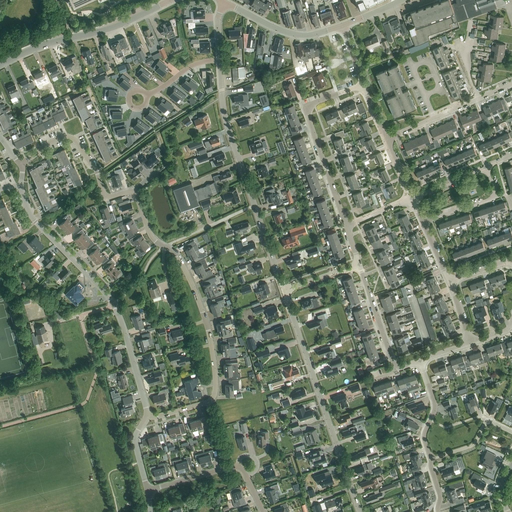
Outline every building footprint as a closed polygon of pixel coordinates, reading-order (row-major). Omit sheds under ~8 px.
[(74,0),(69,2),(77,18),(115,0),(74,0)] [(257,10),(262,2),(258,0),(253,0),(250,6),(257,10)] [(306,18),(306,17),(304,11),(303,12),(300,0),(295,2),(298,13),(292,15),(297,29),(305,26),(303,21),(304,21),(304,18),(306,18)] [(344,0),(349,14),(356,11),(352,0),(344,0)] [(355,0),(359,10),(380,0),(355,0)] [(403,16),(415,46),(430,40),(428,35),(451,27),(450,24),(458,21),(457,19),(451,4),(450,0),(443,0),(415,10),(416,12),(403,16)] [(451,4),(457,19),(461,18),(462,20),(497,8),(494,1),(496,0),(457,0),(458,2),(451,4)] [(266,4),(262,2),(257,10),(264,14),(267,8),(269,10),(273,4),(268,1),(266,4)] [(345,9),(342,1),(333,5),(336,12),(337,12),(339,18),(346,16),(344,10),(345,9)] [(309,7),(311,13),(312,15),(311,15),(314,26),(320,24),(313,5),(309,7)] [(329,8),(325,9),(329,22),(334,20),(331,11),(330,11),(329,8)] [(325,9),(320,11),(321,14),(320,14),(323,23),(329,22),(325,9)] [(193,11),(194,19),(205,18),(204,10),(193,11)] [(286,26),(291,24),(288,11),(282,13),(286,26)] [(504,17),(491,15),(488,15),(488,17),(494,18),(494,21),(503,23),(504,17)] [(398,31),(401,29),(402,32),(401,32),(403,36),(409,33),(403,21),(401,23),(398,18),(396,20),(396,18),(393,19),(391,20),(389,21),(388,22),(392,33),(393,33),(394,33),(395,32),(398,31)] [(195,22),(189,23),(189,28),(193,28),(193,32),(196,32),(196,35),(205,34),(208,33),(208,27),(204,27),(195,27),(195,22)] [(392,33),(388,22),(384,23),(383,23),(385,28),(385,29),(389,41),(393,40),(391,34),(391,33),(392,33)] [(167,35),(168,39),(176,36),(174,31),(169,33),(166,23),(161,25),(162,26),(160,27),(162,30),(160,31),(162,35),(164,34),(164,36),(167,35)] [(229,39),(238,38),(239,49),(243,48),(243,37),(240,37),(240,32),(242,32),(241,27),(235,27),(235,30),(229,31),(229,39)] [(249,34),(243,33),(244,48),(255,49),(256,40),(255,40),(255,39),(253,39),(254,37),(255,37),(255,33),(254,33),(255,29),(249,28),(249,34)] [(152,37),(153,36),(151,33),(150,33),(148,29),(144,31),(145,33),(144,34),(147,39),(146,39),(150,47),(153,46),(151,42),(154,41),(152,37)] [(265,34),(259,33),(258,44),(257,44),(256,54),(261,55),(262,48),(261,48),(261,45),(264,45),(265,34)] [(130,40),(134,47),(133,48),(134,51),(139,49),(137,46),(140,44),(137,37),(136,38),(135,34),(133,35),(132,35),(130,36),(130,37),(129,37),(131,40),(130,40)] [(372,47),(380,44),(377,36),(373,37),(374,38),(366,41),(370,51),(372,52),(373,51),(374,50),(372,47)] [(124,37),(117,40),(121,49),(121,48),(123,48),(124,51),(129,49),(124,37)] [(174,50),(175,50),(180,48),(176,38),(172,40),(171,40),(174,50)] [(282,45),(283,40),(276,38),(274,46),(272,46),(271,50),(281,52),(283,46),(282,45)] [(112,42),(111,45),(114,53),(115,52),(117,58),(121,56),(123,60),(125,63),(127,63),(126,59),(124,55),(121,50),(121,48),(121,49),(117,40),(112,42)] [(389,49),(388,46),(389,46),(387,40),(383,42),(385,47),(386,47),(387,49),(386,51),(386,52),(387,54),(388,54),(390,54),(391,53),(391,52),(391,50),(389,49)] [(209,42),(193,43),(193,48),(200,47),(200,52),(210,52),(209,42)] [(315,56),(318,56),(319,56),(319,58),(323,58),(321,48),(316,49),(314,42),(309,44),(310,52),(314,51),(315,56)] [(304,60),(303,55),(300,43),(295,45),(298,57),(300,56),(301,60),(304,60)] [(103,55),(105,55),(108,61),(112,59),(108,49),(107,50),(105,44),(101,46),(102,48),(100,49),(103,55)] [(303,57),(305,62),(308,61),(308,59),(312,58),(310,52),(309,44),(303,45),(305,54),(306,57),(303,57)] [(435,56),(449,50),(448,48),(444,50),(442,45),(433,49),(435,56)] [(158,50),(163,59),(167,57),(163,48),(158,50)] [(89,67),(94,65),(92,57),(89,50),(82,52),(84,60),(87,59),(89,67)] [(135,53),(139,62),(146,59),(142,50),(135,53)] [(449,50),(435,56),(438,62),(448,58),(446,54),(450,52),(449,50)] [(504,55),(495,53),(494,57),(490,57),(490,60),(503,62),(504,55)] [(282,57),(274,55),(272,66),(280,67),(282,57)] [(74,74),(82,70),(75,56),(71,58),(63,62),(65,68),(70,66),(74,74)] [(448,58),(438,62),(441,69),(454,63),(453,61),(449,62),(448,58)] [(166,66),(159,60),(155,65),(158,68),(155,71),(163,76),(167,71),(164,69),(166,66)] [(118,67),(120,74),(127,71),(124,64),(118,67)] [(388,74),(386,69),(377,74),(381,84),(381,83),(382,83),(386,92),(389,91),(391,96),(388,98),(392,107),(391,107),(395,117),(405,113),(403,108),(405,108),(407,112),(417,108),(412,98),(408,89),(405,90),(403,85),(405,84),(401,74),(402,74),(402,75),(398,64),(388,69),(390,73),(388,74)] [(52,78),(62,73),(59,68),(58,68),(56,65),(49,68),(52,74),(50,74),(52,78)] [(149,72),(141,67),(137,72),(140,74),(138,77),(145,83),(149,77),(147,75),(149,72)] [(308,78),(313,76),(317,88),(326,85),(322,73),(317,75),(316,71),(308,74),(303,76),(304,76),(300,78),(296,68),(294,69),(299,81),(303,80),(303,79),(308,78)] [(443,74),(446,80),(455,76),(454,72),(457,70),(456,68),(443,74)] [(212,70),(202,71),(203,78),(207,78),(207,85),(214,84),(213,74),(212,74),(212,70)] [(43,82),(49,79),(47,75),(44,76),(42,71),(35,75),(37,80),(42,78),(43,82)] [(293,71),(283,75),(286,81),(295,77),(293,71)] [(491,75),(482,73),(481,77),(477,77),(477,80),(490,82),(491,75)] [(128,82),(130,80),(123,74),(119,79),(122,81),(119,85),(126,90),(131,85),(128,82)] [(104,75),(94,79),(96,84),(106,80),(104,75)] [(457,80),(455,76),(446,80),(449,86),(462,81),(461,79),(457,80)] [(20,81),(23,87),(22,89),(23,92),(35,87),(32,82),(30,83),(28,78),(20,81)] [(188,82),(186,80),(181,86),(188,91),(191,88),(194,90),(198,85),(191,79),(188,82)] [(451,93),(461,89),(459,85),(463,83),(462,81),(449,86),(451,93)] [(288,97),(296,94),(292,83),(284,86),(288,97)] [(17,98),(21,96),(17,90),(18,90),(15,84),(8,87),(10,93),(9,93),(12,98),(11,99),(12,103),(18,100),(17,98)] [(114,94),(115,90),(105,89),(104,96),(108,96),(108,100),(117,101),(117,94),(114,94)] [(463,93),(461,89),(451,93),(454,99),(467,94),(466,91),(463,93)] [(176,93),(174,91),(169,96),(176,102),(179,98),(182,101),(186,96),(179,90),(176,93)] [(84,100),(87,99),(87,97),(83,98),(81,94),(73,98),(75,104),(84,100)] [(238,96),(234,97),(235,104),(240,103),(240,106),(248,105),(247,94),(238,95),(238,96)] [(55,100),(53,95),(43,99),(45,105),(55,100)] [(75,104),(78,109),(86,106),(90,104),(89,102),(86,104),(84,100),(75,104)] [(499,111),(505,109),(505,110),(508,109),(505,103),(502,104),(501,100),(495,102),(499,111)] [(157,107),(164,112),(166,109),(169,112),(174,106),(166,101),(164,104),(161,101),(157,107)] [(358,110),(360,114),(366,111),(362,102),(357,105),(355,102),(351,103),(352,104),(349,105),(353,113),(358,110)] [(493,114),(499,111),(495,102),(489,105),(493,114)] [(61,108),(57,110),(61,119),(67,116),(61,104),(59,105),(61,108)] [(284,108),(287,114),(295,111),(293,105),(284,108)] [(341,110),(344,117),(347,116),(353,113),(349,105),(343,108),(341,110)] [(487,116),(493,114),(489,105),(483,107),(485,112),(481,113),(485,122),(486,122),(485,119),(488,118),(487,116)] [(55,111),(52,112),(56,121),(61,119),(57,110),(56,106),(54,107),(55,111)] [(88,109),(86,106),(78,109),(80,115),(89,111),(92,110),(92,108),(88,109)] [(118,111),(118,108),(109,108),(109,114),(113,114),(113,118),(122,118),(122,111),(118,111)] [(342,118),(344,117),(341,110),(338,111),(338,110),(332,113),(335,120),(341,118),(342,118)] [(478,110),(471,112),(476,121),(482,119),(483,123),(485,122),(481,113),(479,114),(478,110)] [(57,123),(56,121),(52,112),(51,111),(49,112),(51,116),(48,117),(47,117),(51,126),(57,123)] [(83,120),(85,119),(94,116),(97,114),(96,112),(91,115),(89,111),(80,115),(83,120)] [(145,117),(152,123),(155,120),(158,122),(162,117),(154,111),(152,114),(149,112),(145,117)] [(298,117),(295,111),(287,114),(288,118),(286,118),(287,121),(289,120),(298,117)] [(0,114),(0,120),(0,121),(9,117),(12,116),(11,114),(8,116),(6,112),(0,114)] [(466,115),(470,124),(471,127),(473,126),(472,123),(476,121),(471,112),(466,115)] [(330,123),(335,120),(332,113),(326,116),(328,121),(327,122),(329,127),(332,126),(330,123)] [(46,128),(51,126),(47,117),(48,117),(46,114),(44,115),(45,118),(42,120),(46,128)] [(203,117),(194,120),(197,128),(202,127),(203,129),(211,126),(207,114),(203,116),(203,117)] [(460,117),(462,121),(459,122),(462,129),(465,128),(464,127),(470,124),(466,115),(460,117)] [(40,121),(37,122),(36,122),(40,131),(46,128),(42,120),(40,116),(38,117),(40,121)] [(85,119),(88,125),(96,121),(100,119),(99,117),(95,119),(94,116),(85,119)] [(188,116),(183,120),(187,126),(192,122),(188,116)] [(9,117),(0,121),(3,128),(16,123),(15,121),(11,122),(9,117)] [(289,120),(291,126),(300,123),(298,117),(289,120)] [(249,124),(252,123),(250,118),(248,119),(247,119),(239,122),(241,128),(249,125),(249,124)] [(35,133),(40,131),(36,122),(37,122),(35,119),(33,120),(35,123),(31,125),(35,133)] [(454,120),(448,122),(453,131),(458,129),(454,120)] [(98,125),(96,121),(88,125),(90,130),(102,125),(101,123),(98,125)] [(140,124),(137,122),(133,128),(140,133),(143,130),(146,133),(150,127),(142,122),(140,124)] [(360,127),(362,131),(360,132),(359,133),(360,136),(362,136),(371,132),(368,127),(369,126),(367,122),(361,124),(361,122),(355,125),(357,128),(360,127)] [(448,122),(443,125),(447,134),(453,131),(448,122)] [(302,129),(300,123),(291,126),(289,127),(292,136),(300,133),(299,130),(302,129)] [(122,128),(121,125),(112,127),(114,133),(117,132),(118,136),(127,134),(126,127),(122,128)] [(441,136),(447,134),(443,125),(437,127),(441,136)] [(435,139),(441,136),(437,127),(431,130),(435,139)] [(28,133),(24,134),(24,135),(28,143),(33,140),(28,128),(26,129),(28,133)] [(503,135),(506,142),(511,139),(509,133),(509,132),(507,128),(505,129),(507,133),(503,135)] [(94,140),(95,140),(104,136),(107,134),(106,132),(106,131),(103,132),(102,130),(93,134),(93,135),(92,135),(94,140)] [(334,141),(336,147),(344,144),(342,138),(348,136),(346,132),(344,133),(343,130),(335,133),(337,140),(334,141)] [(22,145),(28,143),(24,135),(24,134),(22,131),(20,132),(22,135),(19,137),(22,145)] [(500,145),(506,142),(503,135),(501,131),(499,132),(501,136),(497,137),(497,138),(500,145)] [(19,137),(17,133),(12,136),(13,140),(17,148),(18,148),(23,147),(22,146),(22,145),(19,137)] [(128,143),(126,143),(126,145),(133,144),(132,141),(136,140),(135,134),(127,135),(128,143)] [(421,136),(425,145),(431,143),(427,134),(421,136)] [(495,138),(491,140),(494,147),(500,145),(497,138),(497,137),(496,134),(494,134),(495,138)] [(366,145),(369,151),(376,148),(372,138),(371,139),(370,135),(360,139),(363,146),(366,145)] [(96,145),(98,145),(106,141),(110,140),(109,138),(105,139),(104,136),(95,140),(96,141),(95,141),(96,145)] [(421,136),(416,139),(420,148),(425,145),(421,136)] [(485,143),(488,150),(494,147),(491,140),(490,136),(488,137),(490,141),(486,142),(485,143)] [(210,140),(204,142),(206,148),(212,146),(221,143),(218,137),(210,140)] [(292,148),(296,146),(305,143),(302,137),(294,140),(295,144),(291,146),(292,148)] [(191,149),(203,145),(201,139),(189,144),(191,149)] [(249,145),(252,153),(257,151),(259,155),(265,153),(260,139),(254,142),(255,143),(249,145)] [(414,151),(420,148),(416,139),(410,141),(414,151)] [(482,153),(488,150),(485,143),(486,142),(484,139),(482,139),(484,143),(479,145),(478,143),(475,144),(479,151),(481,150),(482,153)] [(99,151),(100,150),(109,146),(109,147),(112,145),(111,143),(108,145),(106,141),(98,145),(98,146),(97,146),(99,151)] [(408,153),(414,151),(410,141),(404,144),(406,149),(408,153)] [(294,154),(298,152),(307,149),(305,143),(296,146),(298,150),(293,152),(294,154)] [(468,150),(471,157),(477,155),(474,148),(474,147),(473,143),(470,144),(472,148),(468,150)] [(340,156),(348,153),(351,152),(350,149),(346,150),(344,144),(336,147),(339,153),(340,156)] [(110,150),(109,147),(109,146),(100,150),(103,156),(111,152),(115,151),(114,149),(110,150)] [(462,153),(465,160),(471,157),(468,150),(467,146),(465,147),(466,151),(463,152),(462,153)] [(448,151),(447,148),(439,151),(441,157),(445,155),(444,153),(448,151)] [(59,160),(68,156),(65,149),(52,155),(53,157),(57,155),(59,160)] [(295,158),(296,160),(300,159),(309,155),(307,149),(298,152),(300,156),(295,158)] [(457,155),(460,162),(465,160),(462,153),(463,152),(461,149),(459,149),(461,153),(457,155)] [(451,157),(454,165),(460,162),(457,155),(455,151),(453,152),(455,156),(451,157)] [(113,156),(111,152),(103,156),(105,161),(117,156),(116,154),(113,156)] [(378,164),(384,162),(380,152),(374,155),(371,157),(372,160),(376,159),(378,164)] [(216,156),(214,157),(216,164),(219,163),(218,161),(226,159),(224,153),(216,156)] [(340,158),(343,165),(351,162),(348,155),(349,155),(348,153),(340,156),(341,158),(340,158)] [(154,154),(148,160),(144,155),(138,159),(145,168),(148,166),(150,168),(154,166),(153,165),(159,161),(154,154)] [(451,157),(449,154),(447,155),(449,158),(445,160),(448,168),(454,165),(451,157)] [(311,161),(309,155),(300,159),(302,162),(297,164),(298,166),(311,161)] [(59,160),(56,162),(57,164),(60,162),(62,166),(70,162),(71,161),(69,156),(68,156),(59,160)] [(438,163),(435,164),(434,165),(437,172),(443,169),(440,162),(439,158),(437,159),(438,163)] [(136,169),(133,171),(132,169),(130,169),(128,170),(128,172),(134,180),(139,176),(143,174),(139,169),(142,166),(138,160),(132,164),(136,169)] [(71,161),(70,162),(62,166),(58,167),(59,169),(65,167),(66,170),(67,170),(75,166),(72,161),(71,161)] [(428,167),(432,175),(437,172),(434,165),(435,164),(433,161),(431,162),(432,165),(429,167),(428,167)] [(199,176),(205,174),(202,162),(196,163),(199,176)] [(347,173),(355,170),(357,169),(355,164),(353,164),(352,164),(351,162),(343,165),(345,171),(346,171),(347,173)] [(428,167),(429,167),(427,163),(425,164),(427,168),(423,170),(422,170),(426,177),(432,175),(428,167)] [(69,176),(77,172),(75,166),(67,170),(66,170),(63,172),(64,174),(67,172),(69,176)] [(260,177),(269,174),(266,166),(258,169),(260,177)] [(422,170),(423,170),(421,166),(419,167),(421,170),(417,172),(420,180),(426,177),(422,170)] [(41,172),(44,171),(43,169),(40,170),(38,167),(30,170),(32,176),(41,172)] [(121,168),(114,171),(116,175),(112,176),(115,186),(122,184),(120,177),(123,176),(121,168)] [(303,179),(307,178),(316,175),(314,168),(305,171),(307,175),(302,177),(303,179)] [(383,182),(390,179),(386,169),(382,171),(381,168),(374,171),(377,176),(379,175),(383,182)] [(347,176),(349,183),(357,180),(355,173),(356,173),(355,170),(347,173),(348,176),(347,176)] [(220,179),(221,182),(225,180),(232,178),(230,171),(226,172),(227,173),(219,175),(219,174),(213,177),(215,181),(220,179)] [(32,176),(35,182),(43,178),(50,175),(49,173),(42,176),(41,172),(32,176)] [(80,177),(77,172),(69,176),(65,177),(66,179),(70,178),(71,181),(72,181),(80,177)] [(305,185),(310,184),(318,181),(316,175),(307,178),(309,181),(304,183),(305,185)] [(82,183),(80,177),(72,181),(71,181),(68,183),(69,185),(72,183),(74,187),(82,183)] [(43,178),(35,182),(37,187),(44,184),(52,180),(51,178),(45,181),(43,178)] [(352,189),(353,191),(361,188),(364,187),(362,184),(361,185),(360,182),(359,182),(358,182),(357,180),(349,183),(352,189)] [(307,191),(312,190),(320,187),(318,181),(310,184),(311,188),(306,189),(307,191)] [(200,206),(198,201),(194,190),(191,182),(172,189),(180,212),(200,206)] [(194,190),(198,201),(210,196),(210,195),(222,191),(221,186),(217,184),(217,185),(216,182),(206,185),(206,186),(194,190)] [(390,182),(383,185),(380,186),(382,189),(383,188),(384,190),(386,189),(390,198),(397,195),(393,185),(391,186),(390,182)] [(45,188),(44,184),(37,187),(35,188),(38,193),(46,190),(50,188),(49,186),(45,188)] [(320,187),(312,190),(313,194),(309,195),(309,197),(322,193),(320,187)] [(240,200),(236,188),(228,191),(222,193),(225,202),(232,200),(232,203),(235,202),(236,203),(239,202),(239,201),(240,200)] [(353,194),(356,201),(364,198),(361,191),(362,191),(361,188),(353,191),(354,194),(353,194)] [(281,202),(278,193),(275,194),(273,189),(266,191),(267,194),(266,194),(267,198),(268,201),(269,202),(274,200),(275,204),(281,202)] [(293,202),(289,189),(284,191),(289,204),(293,202)] [(49,195),(52,194),(51,191),(48,193),(46,190),(38,193),(40,199),(49,195)] [(40,199),(43,204),(51,201),(55,199),(54,197),(50,199),(49,195),(40,199)] [(211,204),(209,198),(200,201),(202,207),(211,204)] [(370,206),(369,202),(369,203),(367,199),(365,200),(364,198),(356,201),(358,207),(361,206),(362,209),(370,206)] [(314,210),(318,209),(327,206),(325,199),(316,202),(318,206),(313,208),(314,209),(314,210)] [(128,204),(127,200),(118,203),(120,207),(121,206),(123,212),(133,209),(131,203),(128,204)] [(51,201),(43,204),(43,205),(42,206),(43,210),(45,209),(45,210),(57,204),(56,202),(53,204),(51,201)] [(504,202),(498,204),(501,211),(500,211),(502,215),(504,215),(503,213),(508,211),(504,202)] [(497,213),(500,211),(501,211),(498,204),(492,206),(495,213),(494,213),(495,216),(496,217),(498,217),(497,213)] [(8,211),(6,205),(0,208),(0,214),(0,215),(8,211)] [(316,216),(320,215),(329,212),(327,206),(318,209),(320,213),(315,214),(316,216)] [(492,219),(491,217),(495,216),(494,213),(495,213),(492,206),(486,208),(489,215),(488,215),(490,219),(492,219)] [(107,218),(109,223),(115,220),(113,213),(110,214),(107,207),(101,209),(104,219),(107,218)] [(484,217),(488,215),(489,215),(486,208),(480,210),(483,217),(482,217),(484,221),(486,221),(484,217)] [(478,219),(482,217),(483,217),(480,210),(474,212),(477,219),(476,219),(478,223),(480,223),(478,219)] [(3,220),(11,216),(8,211),(0,215),(0,214),(0,216),(1,217),(2,220),(3,220)] [(282,219),(285,218),(283,212),(280,213),(273,215),(276,223),(283,221),(282,219)] [(318,222),(323,221),(331,218),(329,212),(320,215),(322,219),(317,220),(318,222)] [(399,219),(402,225),(410,221),(407,215),(406,215),(405,212),(396,216),(398,220),(399,219)] [(466,223),(465,223),(467,227),(469,226),(468,222),(472,221),(470,213),(463,215),(466,223)] [(59,225),(63,230),(71,223),(69,221),(71,219),(67,214),(62,218),(64,221),(59,225)] [(463,215),(457,218),(460,225),(459,225),(461,229),(467,227),(465,223),(466,223),(463,215)] [(13,222),(11,216),(3,220),(2,220),(0,221),(0,223),(3,222),(5,226),(13,222)] [(331,218),(323,221),(324,225),(319,226),(320,228),(333,224),(331,218)] [(460,225),(457,218),(451,220),(454,227),(453,227),(455,231),(457,230),(456,226),(459,225),(460,225)] [(122,231),(126,229),(135,225),(132,219),(127,222),(126,219),(118,223),(122,231)] [(454,227),(451,220),(446,222),(448,229),(449,233),(451,232),(449,228),(453,227),(454,227)] [(13,222),(5,226),(4,226),(4,228),(8,227),(10,230),(18,226),(16,221),(13,222)] [(366,230),(369,236),(377,232),(376,228),(380,226),(378,221),(370,225),(371,228),(366,230)] [(401,228),(405,235),(411,232),(410,229),(413,228),(410,221),(402,225),(403,227),(401,228)] [(234,226),(236,231),(236,233),(242,231),(243,232),(244,233),(247,232),(247,231),(246,229),(249,228),(247,222),(243,223),(239,224),(240,224),(234,226)] [(448,229),(446,222),(439,224),(440,227),(437,227),(440,236),(445,234),(444,231),(448,229)] [(71,223),(63,230),(67,234),(72,230),(74,233),(80,228),(76,224),(73,226),(71,223)] [(135,225),(126,229),(129,235),(126,236),(128,239),(134,235),(133,232),(138,230),(135,225)] [(289,237),(281,239),(285,248),(290,246),(291,247),(299,244),(297,237),(306,233),(303,225),(289,229),(291,236),(289,237)] [(19,226),(18,226),(10,230),(6,232),(9,237),(21,232),(20,231),(21,230),(19,226)] [(86,233),(85,234),(82,229),(77,233),(79,236),(74,240),(78,245),(88,236),(86,233)] [(378,234),(382,232),(383,233),(387,231),(386,229),(382,230),(377,232),(369,236),(372,242),(380,238),(378,234)] [(500,235),(502,243),(508,241),(505,233),(504,229),(502,230),(503,234),(500,235)] [(329,240),(338,237),(336,231),(327,234),(329,238),(324,240),(325,242),(329,240)] [(497,236),(493,238),(496,245),(502,243),(500,235),(498,231),(496,232),(497,236)] [(412,234),(411,232),(405,235),(406,239),(410,237),(412,242),(420,239),(417,232),(412,234)] [(496,245),(493,238),(492,234),(490,234),(492,238),(487,240),(490,247),(496,245)] [(135,243),(137,246),(145,241),(142,235),(138,238),(136,236),(129,240),(133,245),(135,243)] [(88,236),(78,245),(82,249),(87,245),(89,248),(94,243),(91,239),(88,236)] [(380,238),(372,242),(374,248),(383,244),(381,240),(385,238),(384,236),(380,238)] [(29,244),(37,252),(44,246),(35,237),(29,244)] [(329,240),(331,244),(326,246),(327,248),(331,246),(340,243),(338,237),(329,240)] [(477,244),(480,251),(485,249),(483,242),(481,238),(479,239),(481,243),(477,244)] [(413,248),(414,252),(421,249),(420,247),(423,245),(420,239),(412,242),(410,243),(412,249),(413,248)] [(471,246),(474,254),(480,251),(477,244),(475,240),(473,241),(475,245),(471,246)] [(28,248),(22,241),(17,246),(23,253),(28,248)] [(145,241),(137,246),(139,250),(136,252),(139,257),(146,252),(144,249),(149,247),(145,241)] [(195,251),(193,248),(196,246),(196,244),(194,241),(189,243),(191,246),(185,250),(188,255),(195,251)] [(238,254),(249,251),(250,253),(251,254),(253,253),(253,252),(253,249),(256,248),(254,242),(250,244),(250,243),(247,244),(247,245),(243,246),(242,242),(234,244),(238,254)] [(465,248),(468,256),(474,254),(471,246),(469,242),(467,243),(469,247),(465,248)] [(331,246),(333,250),(328,252),(329,254),(333,252),(342,249),(340,243),(331,246)] [(89,255),(93,260),(101,253),(98,250),(100,249),(96,244),(92,248),(94,251),(89,255)] [(459,251),(462,258),(468,256),(465,248),(463,245),(462,245),(463,249),(459,251)] [(308,249),(310,255),(318,252),(316,246),(308,249)] [(390,254),(388,250),(390,249),(389,247),(377,253),(379,259),(388,255),(390,254)] [(462,258),(459,251),(457,247),(456,248),(457,251),(453,253),(456,261),(462,258)] [(190,259),(192,258),(196,261),(207,255),(205,252),(203,253),(199,251),(198,249),(195,251),(188,255),(190,259)] [(333,252),(335,256),(330,258),(331,260),(344,255),(342,249),(333,252)] [(422,252),(421,249),(414,252),(416,257),(418,256),(420,261),(428,258),(425,251),(422,252)] [(38,260),(42,264),(44,263),(49,268),(51,265),(54,262),(52,260),(55,257),(51,253),(47,256),(48,256),(46,258),(43,255),(38,260)] [(103,256),(101,253),(93,260),(97,264),(102,260),(104,263),(108,259),(105,254),(103,256)] [(290,266),(291,268),(298,266),(297,263),(301,262),(300,259),(301,259),(299,253),(293,255),(294,258),(287,260),(289,266),(290,266)] [(388,255),(379,259),(382,265),(390,261),(389,257),(393,255),(392,253),(390,254),(388,255)] [(197,272),(208,267),(204,258),(199,261),(201,264),(194,267),(197,272)] [(431,264),(428,258),(420,261),(422,266),(421,267),(423,271),(432,267),(430,264),(431,264)] [(104,270),(108,274),(116,268),(113,265),(115,264),(112,259),(107,263),(109,265),(104,270)] [(395,272),(394,268),(398,266),(402,264),(400,260),(394,262),(395,265),(384,270),(387,276),(395,272)] [(246,264),(247,264),(245,265),(245,264),(240,266),(241,271),(247,269),(246,268),(248,268),(250,273),(256,271),(257,274),(258,274),(261,273),(262,272),(261,269),(263,268),(261,263),(253,266),(252,262),(246,264)] [(206,272),(204,269),(209,267),(208,267),(197,272),(199,277),(205,274),(207,277),(213,274),(211,269),(206,272)] [(71,273),(66,268),(59,274),(57,271),(52,275),(57,280),(60,277),(63,280),(71,273)] [(118,270),(116,268),(108,274),(112,279),(117,275),(119,277),(123,273),(120,269),(118,270)] [(387,276),(389,281),(398,278),(396,274),(400,272),(399,270),(395,272),(387,276)] [(504,286),(503,283),(507,281),(504,273),(497,276),(501,286),(501,287),(504,286)] [(429,287),(437,283),(434,277),(433,274),(424,278),(426,282),(428,288),(429,287)] [(398,278),(389,281),(392,288),(401,284),(399,280),(403,278),(402,276),(398,278)] [(493,286),(498,284),(499,287),(501,286),(497,276),(490,278),(491,282),(489,282),(491,290),(493,289),(494,288),(493,286)] [(213,288),(216,287),(217,286),(216,283),(215,283),(214,281),(217,280),(215,277),(208,279),(210,283),(203,286),(205,291),(213,288)] [(345,286),(354,283),(351,277),(343,280),(345,286)] [(149,289),(152,298),(161,296),(158,286),(157,287),(155,280),(148,282),(150,289),(149,289)] [(477,282),(480,291),(481,292),(484,291),(483,290),(487,288),(490,298),(493,297),(491,292),(492,292),(491,290),(489,282),(486,283),(485,280),(477,282)] [(84,295),(79,291),(84,286),(79,282),(74,286),(66,294),(76,304),(84,295)] [(480,291),(477,282),(470,285),(473,293),(480,291)] [(267,296),(266,293),(270,292),(267,283),(260,285),(261,286),(255,288),(257,294),(260,293),(262,297),(263,298),(266,297),(267,296)] [(356,289),(354,283),(345,286),(347,292),(356,289)] [(430,293),(432,297),(439,294),(438,291),(440,290),(437,283),(429,287),(428,288),(430,293)] [(250,285),(240,288),(242,295),(252,291),(250,285)] [(221,290),(218,291),(216,287),(213,288),(205,291),(207,296),(214,293),(216,296),(222,294),(221,290)] [(358,295),(356,289),(347,292),(349,298),(358,295)] [(392,301),(396,299),(395,295),(393,290),(385,293),(386,296),(381,298),(383,304),(392,301)] [(166,293),(170,304),(176,302),(172,291),(166,293)] [(436,303),(437,306),(446,302),(443,296),(440,297),(439,294),(432,297),(433,300),(432,300),(434,304),(436,303)] [(358,295),(349,298),(351,304),(360,301),(358,295)] [(212,310),(220,307),(224,306),(222,301),(224,301),(223,296),(216,298),(217,302),(210,305),(212,310)] [(401,297),(403,302),(404,305),(410,303),(407,296),(401,297)] [(310,299),(302,302),(303,305),(302,305),(303,308),(304,308),(304,309),(310,307),(312,306),(313,308),(319,306),(316,298),(310,300),(310,299)] [(394,310),(393,307),(394,307),(392,303),(397,301),(396,299),(392,301),(383,304),(385,310),(386,310),(387,312),(394,310)] [(503,316),(501,311),(505,310),(501,301),(495,303),(497,308),(493,309),(496,318),(503,316)] [(437,312),(438,317),(445,314),(444,311),(448,309),(446,302),(437,306),(436,306),(439,311),(437,312)] [(253,308),(255,314),(264,311),(262,305),(253,308)] [(279,316),(277,312),(278,312),(276,306),(272,307),(271,306),(268,307),(268,309),(265,310),(268,320),(279,316)] [(355,317),(364,314),(362,307),(353,310),(355,317)] [(484,314),(486,313),(484,307),(479,309),(480,312),(476,313),(479,322),(486,319),(484,314)] [(60,309),(54,312),(58,319),(63,316),(60,309)] [(398,318),(396,314),(401,313),(400,311),(387,315),(389,321),(398,318)] [(323,319),(325,318),(324,314),(317,316),(319,320),(316,321),(308,324),(310,329),(318,327),(319,328),(325,326),(323,319)] [(366,320),(364,314),(355,317),(358,323),(366,320)] [(445,314),(438,317),(431,320),(432,323),(440,319),(443,326),(452,322),(449,315),(446,316),(445,314)] [(134,322),(136,329),(145,326),(146,330),(153,328),(152,324),(151,320),(146,322),(146,320),(145,320),(142,321),(140,315),(131,318),(133,322),(134,322)] [(216,324),(218,330),(225,328),(225,324),(232,323),(231,316),(219,319),(220,323),(216,324)] [(400,324),(398,320),(403,319),(402,317),(398,318),(389,321),(391,327),(400,324)] [(366,320),(358,323),(360,329),(368,326),(366,320)] [(456,331),(452,322),(443,326),(448,337),(452,335),(451,333),(456,331)] [(102,326),(101,323),(95,325),(97,331),(101,329),(102,334),(113,331),(110,323),(102,326)] [(400,324),(391,327),(393,334),(402,331),(401,327),(405,325),(404,323),(400,324)] [(39,344),(49,341),(47,331),(45,331),(44,325),(36,327),(37,334),(36,334),(37,336),(35,336),(34,333),(31,334),(32,337),(34,345),(39,344)] [(277,334),(285,331),(282,325),(275,328),(265,332),(268,339),(278,335),(277,334)] [(226,330),(225,328),(218,330),(219,335),(226,333),(227,337),(233,336),(232,332),(230,332),(229,331),(228,330),(226,330)] [(169,335),(169,336),(168,337),(170,343),(175,342),(174,340),(179,339),(183,338),(181,329),(168,332),(169,335)] [(146,346),(153,344),(150,332),(141,335),(143,339),(137,341),(139,346),(138,346),(140,351),(147,349),(146,346)] [(364,341),(373,338),(370,332),(362,335),(364,341)] [(395,339),(397,345),(406,342),(405,338),(409,336),(408,334),(395,339)] [(343,336),(340,338),(340,337),(330,340),(332,346),(345,341),(343,336)] [(221,344),(222,350),(235,348),(234,342),(236,342),(235,337),(228,338),(229,343),(221,344)] [(253,337),(246,339),(250,350),(256,348),(253,337)] [(364,341),(364,342),(362,343),(362,345),(365,344),(366,348),(375,344),(373,338),(364,341)] [(406,342),(397,345),(399,351),(408,348),(407,344),(411,343),(410,340),(406,342)] [(501,343),(494,345),(497,353),(498,355),(500,354),(500,352),(504,351),(505,354),(507,353),(505,346),(502,347),(501,343)] [(366,348),(368,354),(377,351),(375,344),(366,348)] [(328,357),(332,356),(329,345),(321,348),(321,349),(317,350),(319,356),(326,353),(328,357)] [(485,353),(488,361),(491,360),(490,356),(497,353),(494,345),(487,348),(488,352),(485,353)] [(114,364),(122,362),(120,355),(121,355),(119,351),(113,353),(111,348),(105,350),(107,356),(111,355),(114,364)] [(235,348),(222,350),(222,355),(230,354),(230,358),(238,356),(237,353),(235,353),(235,348)] [(278,352),(280,356),(284,354),(285,357),(290,355),(288,348),(283,350),(278,352)] [(379,357),(377,351),(368,354),(370,360),(373,359),(375,366),(380,364),(378,357),(379,357)] [(479,364),(488,361),(485,353),(482,354),(481,351),(475,353),(478,361),(479,364)] [(190,362),(188,356),(184,357),(184,355),(179,356),(178,352),(170,355),(172,363),(178,361),(179,366),(184,364),(183,364),(190,362)] [(153,366),(155,363),(154,358),(153,358),(151,353),(144,355),(145,360),(143,361),(145,369),(153,366)] [(470,358),(467,359),(469,366),(473,365),(473,366),(479,364),(478,361),(475,353),(469,355),(470,358)] [(464,368),(469,366),(467,359),(464,360),(463,356),(457,358),(459,365),(463,364),(464,368)] [(452,364),(449,365),(452,373),(455,372),(454,367),(457,366),(458,370),(461,369),(459,365),(457,358),(451,360),(452,364)] [(225,364),(224,364),(224,370),(235,369),(238,369),(237,359),(234,359),(231,360),(225,360),(225,364)] [(324,371),(326,377),(339,373),(336,364),(342,362),(341,359),(329,363),(330,367),(331,366),(332,368),(324,371)] [(443,376),(452,373),(449,365),(446,366),(445,363),(439,365),(442,373),(443,376)] [(443,376),(442,373),(439,365),(434,367),(436,375),(439,374),(441,377),(443,376)] [(235,369),(224,370),(224,375),(232,375),(232,379),(238,378),(239,378),(240,377),(240,374),(238,374),(238,369),(235,369)] [(296,375),(299,374),(297,369),(293,371),(292,370),(284,373),(287,380),(296,376),(296,375)] [(120,371),(112,373),(107,374),(108,379),(113,378),(118,379),(120,388),(127,386),(124,374),(121,374),(120,371)] [(164,381),(161,371),(154,373),(155,376),(148,378),(150,385),(160,382),(161,382),(163,382),(164,381)] [(414,374),(408,376),(414,391),(419,389),(414,374)] [(403,378),(406,389),(408,393),(414,391),(408,376),(403,378)] [(180,388),(181,391),(197,387),(195,382),(198,382),(197,378),(185,381),(186,387),(180,388)] [(398,383),(395,384),(397,390),(400,389),(400,390),(406,389),(403,378),(397,380),(398,383)] [(225,385),(225,390),(233,390),(235,390),(239,389),(238,380),(232,380),(232,384),(225,385)] [(391,380),(385,382),(387,390),(388,393),(389,394),(394,392),(394,391),(397,390),(395,384),(394,380),(391,381),(391,380)] [(385,382),(379,384),(381,392),(383,395),(386,394),(388,393),(387,390),(385,382)] [(358,383),(349,386),(351,393),(360,389),(358,383)] [(383,395),(381,392),(379,384),(373,386),(376,394),(377,397),(380,396),(383,395)] [(181,391),(181,392),(176,393),(177,396),(188,393),(189,399),(202,395),(201,391),(198,392),(197,387),(181,391)] [(156,404),(157,404),(159,404),(160,403),(161,402),(162,403),(163,405),(167,404),(164,393),(169,392),(168,388),(160,390),(161,394),(153,396),(155,404),(156,404)] [(297,391),(293,393),(290,394),(292,399),(306,395),(304,389),(300,390),(300,389),(297,391)] [(344,393),(333,397),(335,403),(340,401),(341,403),(340,404),(342,408),(348,406),(347,402),(346,401),(345,399),(346,398),(344,393)] [(125,416),(125,414),(134,412),(132,404),(133,404),(133,401),(134,401),(132,395),(122,398),(124,403),(125,407),(121,408),(122,412),(121,413),(121,414),(121,416),(122,417),(123,417),(125,417),(125,416)] [(478,404),(475,395),(467,398),(469,402),(465,403),(469,413),(475,410),(473,406),(478,404)] [(488,407),(489,407),(487,410),(493,413),(497,406),(500,407),(503,400),(497,398),(495,402),(492,400),(490,403),(488,403),(488,405),(488,407)] [(448,407),(448,409),(452,419),(458,416),(454,407),(451,408),(450,406),(451,406),(449,400),(443,402),(445,408),(448,407)] [(414,415),(423,412),(422,410),(425,409),(423,402),(416,405),(415,402),(407,405),(409,410),(412,409),(414,415)] [(300,420),(313,416),(311,409),(305,410),(303,406),(296,408),(298,415),(300,420)] [(406,414),(400,411),(397,416),(404,420),(406,414)] [(347,419),(350,418),(349,414),(342,417),(338,419),(340,424),(343,423),(343,424),(348,422),(347,419)] [(199,419),(195,420),(198,432),(204,431),(203,427),(207,426),(205,417),(199,419)] [(364,417),(352,421),(354,425),(365,421),(364,417)] [(408,419),(407,423),(404,422),(402,426),(405,427),(409,429),(410,428),(415,431),(418,425),(414,423),(415,422),(408,419)] [(191,428),(192,430),(193,433),(194,434),(198,432),(195,420),(191,421),(187,422),(188,429),(191,428)] [(292,430),(300,427),(298,421),(290,423),(292,430)] [(178,425),(173,426),(177,438),(176,435),(185,432),(183,424),(178,425)] [(349,428),(349,429),(347,429),(347,430),(343,431),(345,437),(349,436),(356,434),(357,438),(365,435),(363,431),(358,433),(355,425),(349,428)] [(170,434),(171,436),(171,439),(177,438),(173,426),(169,428),(169,427),(165,429),(167,435),(170,434)] [(305,437),(308,444),(319,440),(315,429),(307,432),(308,436),(305,437)] [(258,446),(266,446),(265,438),(268,438),(268,431),(262,432),(262,435),(258,435),(258,446)] [(157,435),(153,436),(155,445),(161,443),(160,441),(163,440),(161,434),(157,435)] [(145,438),(145,440),(142,440),(143,446),(149,444),(150,448),(150,449),(153,450),(153,449),(156,449),(155,445),(153,436),(149,437),(145,438)] [(240,449),(247,447),(244,436),(237,438),(240,449)] [(405,448),(414,445),(412,438),(405,440),(404,436),(397,438),(399,445),(403,443),(405,448)] [(203,452),(204,455),(207,464),(212,463),(211,457),(214,456),(213,450),(209,451),(203,452)] [(319,450),(307,454),(309,460),(312,459),(314,465),(326,461),(324,454),(320,455),(319,450)] [(365,450),(363,451),(358,452),(358,453),(354,455),(351,456),(353,461),(356,460),(357,460),(367,456),(365,450)] [(298,460),(304,458),(301,451),(295,453),(298,460)] [(487,451),(484,456),(483,459),(484,460),(482,465),(486,467),(486,468),(491,470),(494,465),(495,465),(497,462),(493,460),(496,455),(487,451)] [(199,460),(201,466),(207,464),(204,455),(203,452),(195,455),(196,461),(199,460)] [(411,458),(412,461),(420,459),(419,453),(411,456),(410,453),(403,455),(405,460),(411,458)] [(185,461),(182,462),(184,470),(190,469),(188,463),(192,462),(190,456),(184,458),(185,461)] [(184,470),(182,462),(181,459),(172,461),(174,467),(177,466),(178,472),(184,470)] [(422,464),(420,459),(412,461),(413,465),(407,466),(409,472),(421,469),(420,465),(422,464)] [(454,470),(459,469),(456,460),(450,462),(451,466),(441,469),(444,477),(455,473),(454,470)] [(365,470),(368,469),(373,467),(371,461),(362,464),(363,465),(360,467),(356,468),(357,474),(361,473),(365,472),(365,470)] [(167,462),(164,463),(163,463),(158,464),(159,468),(161,477),(167,475),(166,470),(169,469),(167,462)] [(159,468),(158,464),(159,468),(156,469),(155,466),(149,467),(151,474),(154,473),(156,478),(161,477),(159,468)] [(273,469),(271,464),(264,467),(266,472),(263,473),(266,480),(267,480),(271,479),(270,479),(276,477),(274,469),(273,469)] [(324,472),(315,476),(317,483),(320,482),(322,487),(334,483),(331,474),(325,476),(324,472)] [(474,472),(470,480),(474,482),(473,485),(483,490),(486,483),(478,479),(480,476),(474,472)] [(408,484),(412,482),(424,478),(423,473),(414,476),(415,478),(411,479),(407,481),(408,484)] [(366,486),(372,484),(373,487),(379,485),(376,477),(370,479),(364,481),(360,483),(362,487),(366,486)] [(420,489),(420,488),(421,487),(421,485),(426,484),(424,478),(412,482),(414,487),(413,488),(414,490),(420,489)] [(446,491),(448,496),(460,493),(459,491),(456,492),(455,488),(463,485),(462,480),(451,483),(453,489),(446,491)] [(266,491),(270,502),(278,500),(275,491),(279,489),(277,484),(270,486),(271,489),(266,491)] [(394,484),(380,488),(381,491),(381,492),(395,487),(394,484)] [(229,490),(232,499),(243,495),(242,491),(240,486),(229,490)] [(414,497),(420,495),(421,498),(418,499),(418,501),(430,497),(429,492),(426,493),(425,489),(413,492),(414,497)] [(382,495),(381,492),(381,491),(369,495),(369,496),(365,497),(367,502),(371,500),(371,501),(378,499),(377,497),(382,495)] [(461,495),(460,493),(448,496),(450,502),(456,500),(458,503),(464,501),(463,497),(458,499),(457,496),(461,495)] [(243,495),(232,499),(234,507),(246,503),(244,499),(243,495)] [(324,500),(325,502),(315,506),(316,511),(322,511),(322,509),(327,508),(328,511),(333,510),(333,511),(343,511),(342,508),(340,509),(339,506),(342,506),(341,502),(343,501),(341,497),(336,499),(335,497),(324,500)] [(485,500),(473,503),(475,510),(480,508),(482,511),(492,509),(490,502),(486,503),(485,500)] [(289,511),(286,502),(280,504),(281,507),(274,509),(275,511),(289,511)]
